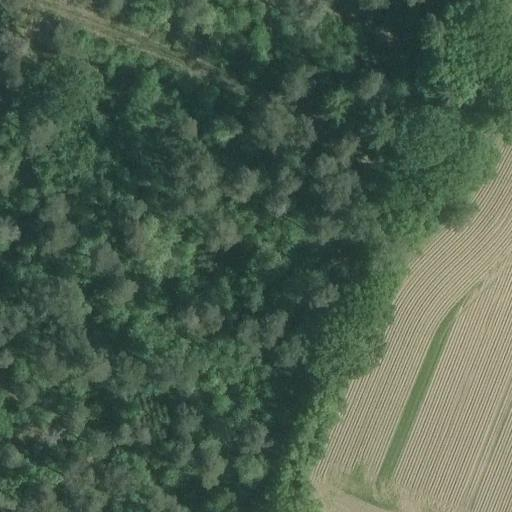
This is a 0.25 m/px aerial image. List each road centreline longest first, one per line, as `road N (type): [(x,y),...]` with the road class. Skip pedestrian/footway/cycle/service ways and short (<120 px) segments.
road 1 (track): [(261,511),(459,0)]
road 2 (track): [(0,9),(395,164)]
